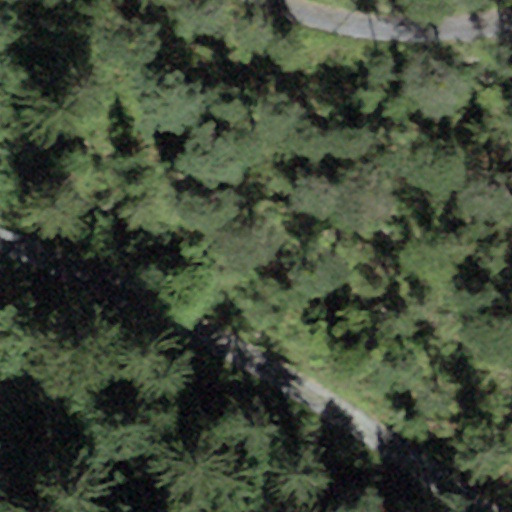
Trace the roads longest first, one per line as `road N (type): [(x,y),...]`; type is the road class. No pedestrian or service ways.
road 1 (track): [(481,511),(308,397),(115,288),(0,243)]
road 2 (track): [(264,0),(411,37),(511,28)]
